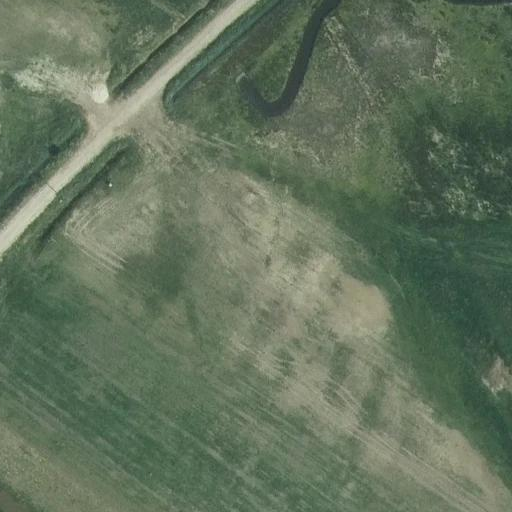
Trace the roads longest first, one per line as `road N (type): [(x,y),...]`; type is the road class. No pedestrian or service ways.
road 1 (track): [(0,253),(173,82),(269,0)]
road 2 (track): [(0,413),(136,511)]
